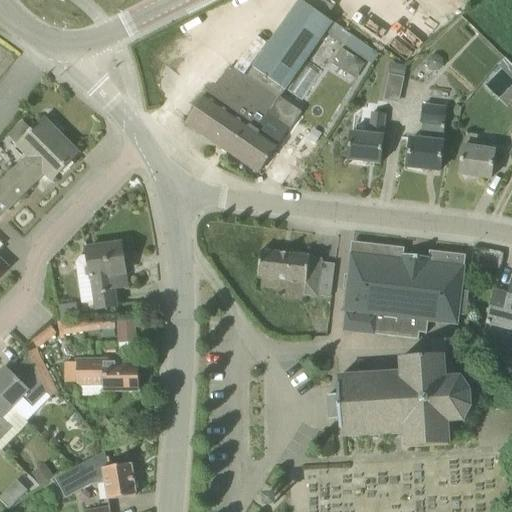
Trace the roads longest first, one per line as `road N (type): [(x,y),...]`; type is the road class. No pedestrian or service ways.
road 1 (residential): [(511,240),(484,229),(169,196)]
road 2 (unclassified): [(171,511),(181,245),(169,196)]
road 3 (residential): [(0,333),(32,287),(34,247),(48,215),(144,143)]
road 4 (tertiary): [(179,0),(69,49)]
road 5 (unclassified): [(144,143),(69,49)]
